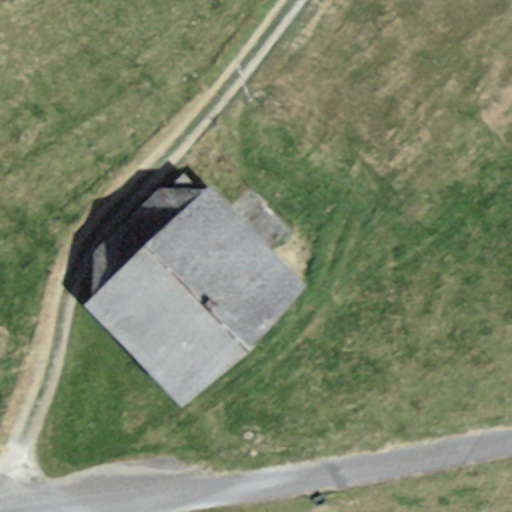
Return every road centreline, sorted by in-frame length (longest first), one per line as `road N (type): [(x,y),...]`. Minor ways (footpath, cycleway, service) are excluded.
road 1 (track): [(15,511),(28,426),(90,233),(207,112),(290,0)]
road 2 (unclassified): [(99,511),(325,480),(511,442)]
